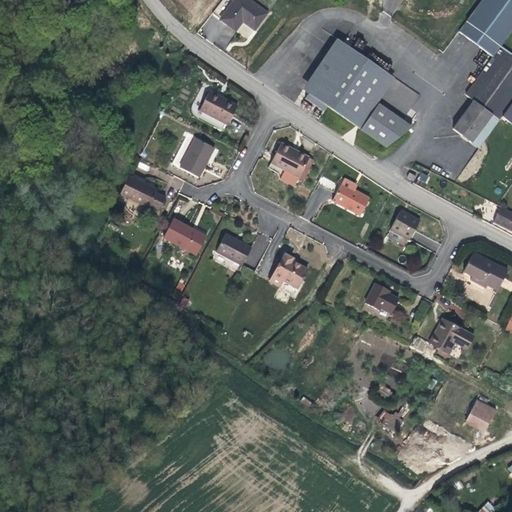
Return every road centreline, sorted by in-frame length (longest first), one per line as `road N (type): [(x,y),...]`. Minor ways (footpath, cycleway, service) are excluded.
road 1 (residential): [(236,179),(253,198),(423,283),(435,277),(465,220)]
road 2 (tertiary): [(465,220),(275,105)]
road 3 (tertiary): [(275,105),(151,0)]
